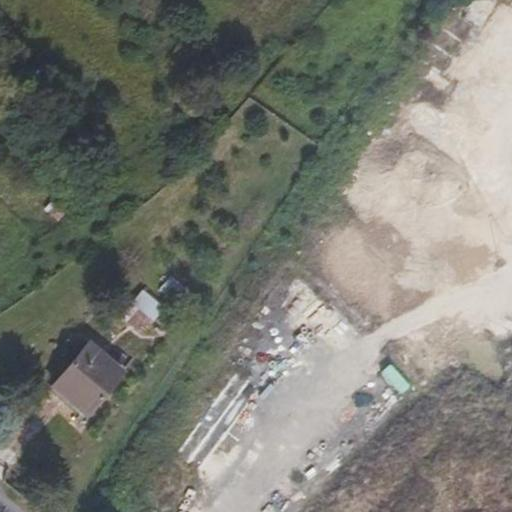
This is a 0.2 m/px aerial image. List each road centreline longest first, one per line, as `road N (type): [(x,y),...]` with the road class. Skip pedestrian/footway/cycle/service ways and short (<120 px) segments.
road 1 (track): [(0,287),(135,188),(305,0)]
road 2 (unknown): [(511,382),(434,506),(318,488),(180,443)]
